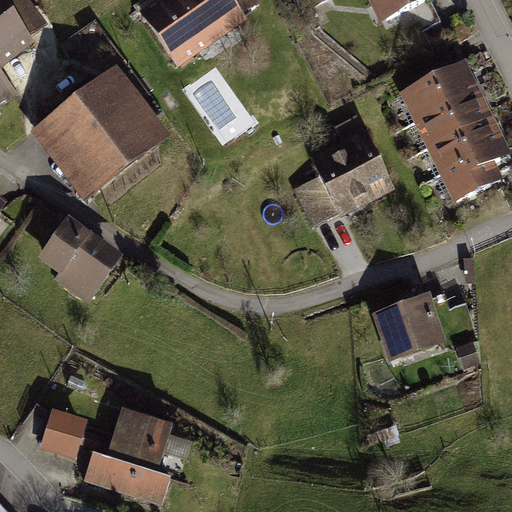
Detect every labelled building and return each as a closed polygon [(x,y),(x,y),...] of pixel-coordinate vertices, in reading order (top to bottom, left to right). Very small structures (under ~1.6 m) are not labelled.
[(185,67),(253,22),(237,0),(170,0),(149,14),(185,67)] [(376,0),(384,15),(413,0),(376,0)] [(0,89),(43,55),(0,1),(0,89)] [(511,165),(511,159),(470,64),(405,93),(449,193),(459,189),(511,165)] [(166,132),(119,71),(42,131),(90,192),(166,132)] [(397,202),(373,138),(321,157),(345,222),(397,202)] [(0,226),(9,213),(0,206),(0,226)] [(113,275),(64,239),(43,266),(92,303),(113,275)] [(423,296),(374,315),(392,362),(441,343),(423,296)] [(478,335),(475,309),(449,312),(451,338),(478,335)] [(465,346),(466,366),(485,365),(484,345),(465,346)] [(91,427),(57,416),(45,454),(80,465),(85,450),(111,458),(110,462),(97,458),(88,487),(167,511),(176,483),(162,479),(178,429),(125,413),(115,444),(89,436),(91,427)]
